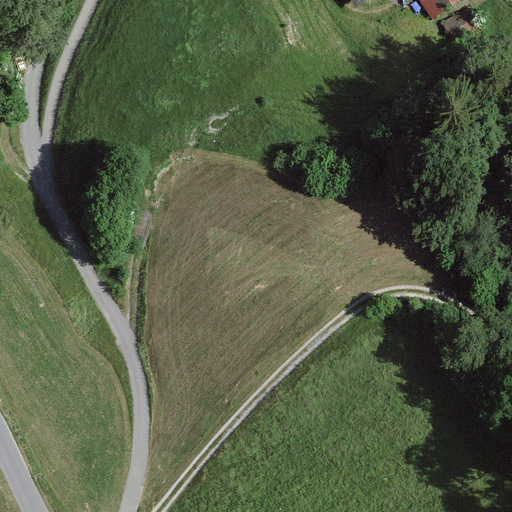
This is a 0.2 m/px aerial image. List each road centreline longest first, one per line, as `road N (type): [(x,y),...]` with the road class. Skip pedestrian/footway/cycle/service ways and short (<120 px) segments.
road 1 (unclassified): [(128,511),(141,437),(137,376),(113,314),(53,207),(32,142),(44,0)]
road 2 (track): [(158,511),(293,360),(378,295),(411,290),(445,299),(511,349)]
road 3 (track): [(127,345),(149,212)]
